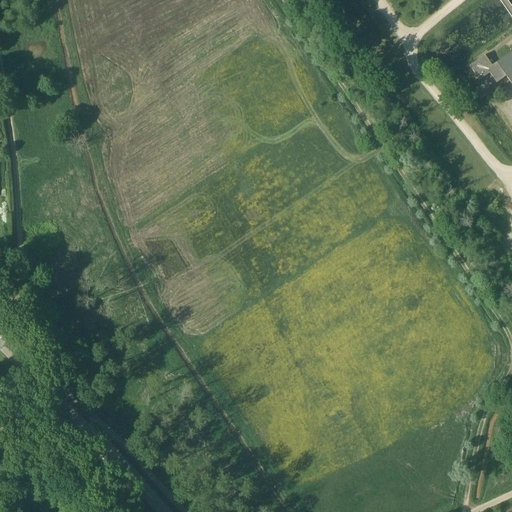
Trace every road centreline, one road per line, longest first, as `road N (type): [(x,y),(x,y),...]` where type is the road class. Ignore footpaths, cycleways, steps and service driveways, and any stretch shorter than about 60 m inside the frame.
road 1 (track): [(25,366),(0,61)]
road 2 (tertiary): [(166,511),(25,366)]
